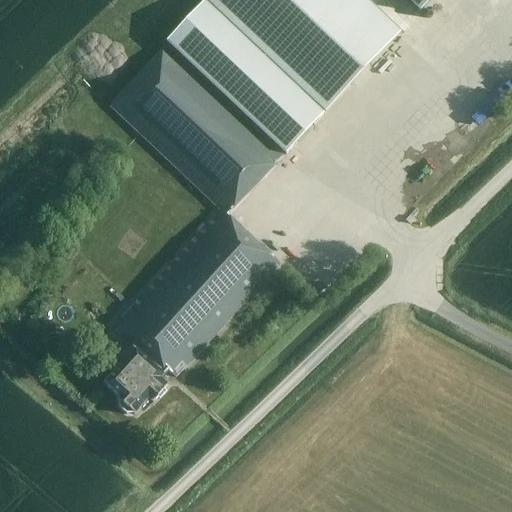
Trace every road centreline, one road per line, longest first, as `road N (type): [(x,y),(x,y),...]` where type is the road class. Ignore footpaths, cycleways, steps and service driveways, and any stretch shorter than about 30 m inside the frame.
road 1 (unclassified): [(144,511),(400,278)]
road 2 (unclassified): [(400,278),(511,169)]
road 3 (unclassified): [(511,345),(400,278)]
